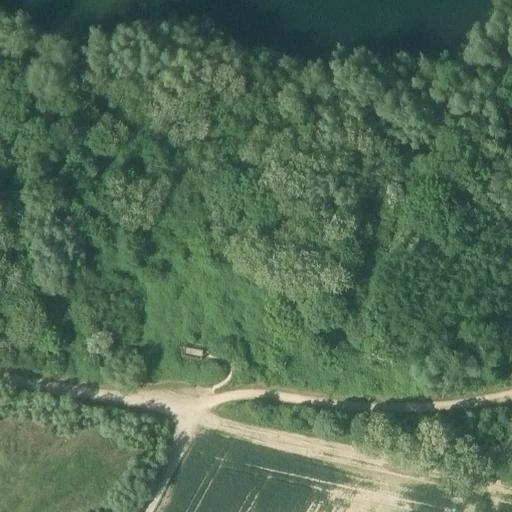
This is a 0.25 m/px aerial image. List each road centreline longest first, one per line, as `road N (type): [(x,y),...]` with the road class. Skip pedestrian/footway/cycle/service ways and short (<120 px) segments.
road 1 (track): [(186,408),(511,481)]
road 2 (track): [(186,408),(0,377)]
